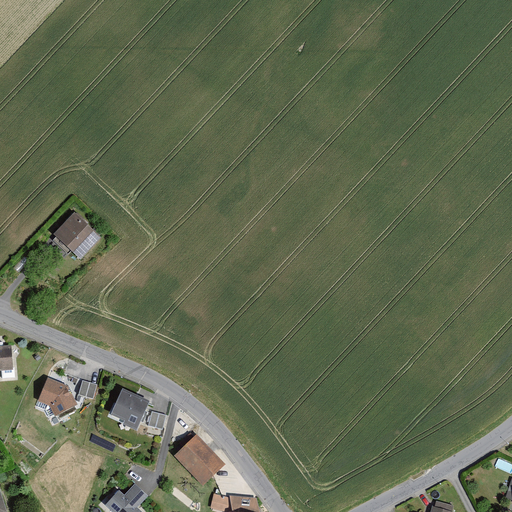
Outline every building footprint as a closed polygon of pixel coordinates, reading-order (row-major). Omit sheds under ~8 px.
[(78,218),(58,240),(81,262),(102,240),(78,218)] [(0,370),(1,370),(2,374),(13,373),(11,345),(0,345),(0,370)] [(68,386),(48,378),(38,401),(50,406),(55,417),(78,405),(68,386)] [(97,384),(82,380),(79,394),(94,398),(97,384)] [(150,401),(123,389),(111,414),(125,420),(123,423),(137,429),(150,401)] [(166,419),(152,415),(148,428),(162,432),(166,419)] [(194,437),(171,458),(199,488),(222,467),(194,437)] [(495,465),(510,472),(511,467),(511,463),(499,458),(495,465)] [(118,490),(104,505),(111,511),(140,511),(137,509),(149,496),(136,483),(124,495),(118,490)] [(212,497),(209,510),(219,511),(225,511),(228,500),(212,497)] [(254,511),(255,500),(229,499),(228,511),(254,511)]
